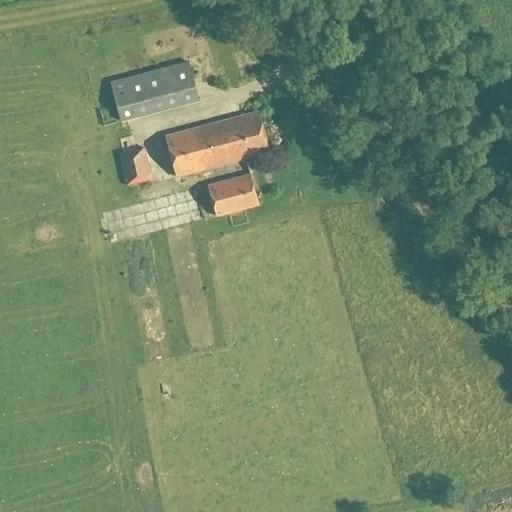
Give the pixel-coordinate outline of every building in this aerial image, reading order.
[(264,66),(271,80),(288,72),(281,58),(264,66)] [(197,101),(186,62),(109,83),(119,122),(197,101)] [(174,178),(269,154),(258,113),(164,137),(174,178)] [(124,186),(151,180),(144,147),(117,154),(124,186)] [(214,218),(257,206),(249,175),(206,187),(214,218)]
